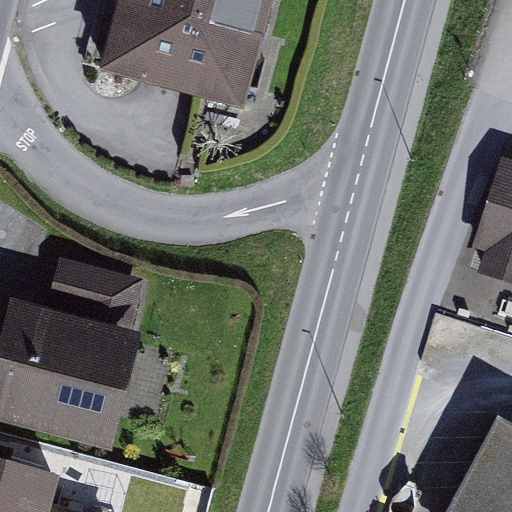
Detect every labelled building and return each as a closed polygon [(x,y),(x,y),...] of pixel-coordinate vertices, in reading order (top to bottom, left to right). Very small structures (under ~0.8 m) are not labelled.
[(270,0),(117,0),(102,60),(245,98),(270,0)] [(511,156),(503,154),(474,243),(488,247),(481,270),(511,279),(511,156)] [(49,300),(12,290),(0,333),(0,412),(110,443),(142,326),(133,323),(145,278),(62,255),(49,300)] [(511,511),(511,413),(499,407),(442,511),(511,511)] [(62,466),(0,449),(0,511),(102,511),(53,498),(62,466)]
